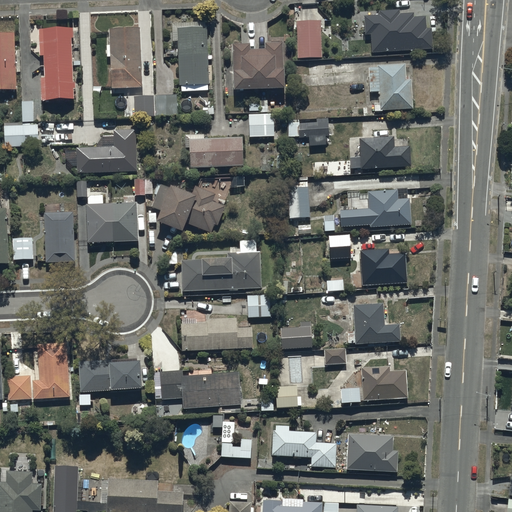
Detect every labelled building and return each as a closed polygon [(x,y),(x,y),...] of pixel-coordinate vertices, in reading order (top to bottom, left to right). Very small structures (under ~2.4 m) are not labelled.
[(433,49),(431,30),(426,30),(425,18),(413,19),(413,14),(399,15),(399,10),(380,11),(380,17),(364,18),(365,36),(371,36),(372,53),(433,49)] [(321,22),(296,22),(297,60),(322,59),(321,22)] [(73,24),(39,26),(40,54),(43,54),(44,69),(41,69),(42,98),(74,96),(73,86),(76,86),(76,80),(74,80),(72,36),(73,36),(73,24)] [(207,24),(179,25),(182,90),(209,89),(207,24)] [(140,25),(110,26),(111,43),(107,44),(108,55),(111,55),(113,87),(143,85),(140,25)] [(15,30),(0,30),(0,88),(17,88),(15,30)] [(250,46),(232,46),(234,90),(285,88),(284,69),(283,69),(282,45),(266,46),(266,51),(250,52),(250,46)] [(406,62),(378,62),(378,66),(369,66),(369,90),(379,90),(379,101),(374,101),(374,109),(383,109),(383,108),(413,108),(413,77),(406,78),(406,62)] [(176,93),(134,95),(135,118),(177,115),(176,93)] [(33,99),(22,99),(23,120),(34,119),(33,99)] [(274,112),(249,113),(250,136),(275,135),(274,112)] [(331,121),(289,122),(289,140),(311,140),(311,147),(329,146),(329,137),(331,137),(331,121)] [(38,124),(4,125),(5,145),(39,145),(38,124)] [(77,145),(78,171),(137,170),(136,128),(114,128),(114,144),(77,145)] [(205,132),(185,132),(185,146),(190,146),(190,165),(244,164),(244,136),(205,136),(205,132)] [(395,134),(360,136),(360,155),(349,155),(349,167),(411,166),(410,144),(395,145),(395,134)] [(152,178),(135,178),(135,194),(145,194),(145,192),(152,192),(152,178)] [(87,179),(77,179),(77,195),(87,195),(87,179)] [(308,180),(288,181),(290,217),(310,216),(308,180)] [(171,186),(161,183),(152,206),(161,209),(158,217),(183,227),(186,221),(211,231),(215,222),(218,224),(225,205),(214,200),(217,192),(196,184),(193,190),(173,182),(171,186)] [(341,208),(342,224),(370,223),(370,226),(411,224),(410,197),(399,198),(398,187),(368,189),(368,207),(341,208)] [(115,239),(114,201),(104,201),(104,192),(88,192),(88,202),(87,202),(87,239),(115,239)] [(114,201),(115,239),(138,239),(138,200),(135,200),(135,195),(124,195),(124,201),(114,201)] [(0,261),(8,261),(8,206),(0,206),(0,261)] [(73,210),(45,210),(46,260),(74,260),(73,210)] [(328,231),(327,258),(350,259),(350,232),(328,231)] [(32,236),(13,236),(14,259),(33,259),(32,236)] [(182,248),(170,248),(170,263),(182,263),(183,289),(229,287),(229,291),(237,290),(237,287),(262,286),(260,250),(256,250),(256,238),(240,239),(240,246),(230,247),(231,251),(227,251),(227,253),(204,254),(204,258),(183,259),(182,248)] [(352,270),(352,283),(408,282),(407,251),(390,251),(390,247),(361,248),(362,270),(352,270)] [(320,290),(321,303),(342,303),(342,290),(320,290)] [(270,293),(248,294),(248,316),(270,316),(270,293)] [(384,301),(354,303),(356,342),(400,340),(399,322),(386,323),(384,301)] [(182,316),(183,348),(253,346),(253,326),(238,326),(238,315),(208,316),(208,321),(197,322),(197,316),(182,316)] [(301,326),(282,326),(283,348),(312,347),(312,320),(301,321),(301,326)] [(67,341),(38,343),(40,378),(34,379),(35,397),(70,394),(67,341)] [(346,348),(325,348),(325,363),(346,363),(346,348)] [(141,356),(79,360),(81,390),(139,387),(139,384),(142,384),(141,356)] [(390,364),(362,365),(363,399),(408,397),(407,369),(390,369),(390,364)] [(183,369),(160,370),(162,398),(182,397),(183,407),(241,403),(239,369),(183,373),(183,369)] [(31,374),(7,374),(8,399),(32,398),(31,374)] [(297,383),(274,385),(276,407),(299,405),(297,383)] [(360,386),(341,388),(342,400),(361,399),(360,386)] [(233,418),(222,418),(222,455),(251,455),(251,436),(241,436),(241,443),(238,443),(238,445),(233,445),(233,418)] [(290,424),(273,424),(273,455),(311,455),(311,465),(336,466),(337,442),(317,441),(317,429),(290,429),(290,424)] [(394,433),(350,430),(347,468),(397,471),(398,449),(393,448),(394,433)] [(32,469),(6,469),(6,480),(0,480),(0,511),(33,511),(34,509),(41,509),(42,481),(32,481),(32,469)] [(79,474),(54,473),(54,511),(74,511),(76,511),(77,508),(87,509),(87,511),(97,511),(97,510),(107,510),(106,511),(181,511),(182,495),(200,495),(201,485),(160,484),(160,478),(109,477),(109,500),(78,499),(79,474)] [(263,497),(261,511),(321,511),(322,511),(331,511),(338,511),(339,501),(263,497)] [(398,511),(399,505),(358,503),(357,511),(398,511)]
